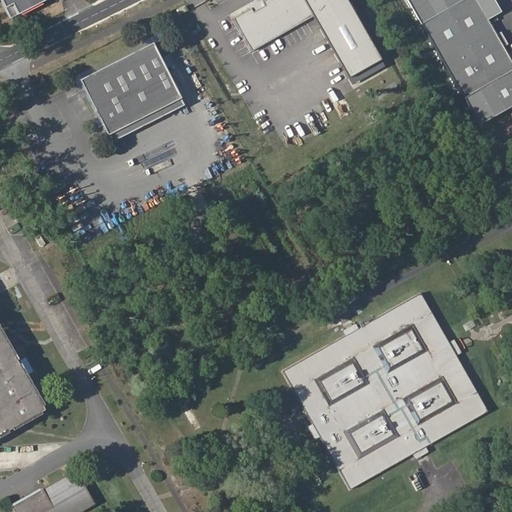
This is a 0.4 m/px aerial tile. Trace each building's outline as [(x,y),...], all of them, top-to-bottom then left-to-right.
[(0,0),(0,13),(4,21),(45,0),(0,0)] [(350,0),(258,0),(231,15),(251,50),(314,15),(348,76),(383,57),(350,0)] [(492,38),(484,24),(470,0),(400,0),(475,129),(511,108),(511,72),(500,51),(504,48),(497,35),(492,38)] [(497,16),(488,0),(470,0),(484,24),(497,16)] [(179,9),(170,13),(173,18),(181,13),(179,9)] [(155,36),(75,77),(105,137),(185,96),(155,36)] [(21,208),(7,215),(15,232),(29,224),(21,208)] [(418,291),(286,367),(352,483),(485,404),(429,310),(418,291)] [(0,436),(48,409),(0,326),(0,436)] [(75,470),(9,506),(12,511),(82,511),(94,506),(75,470)]
